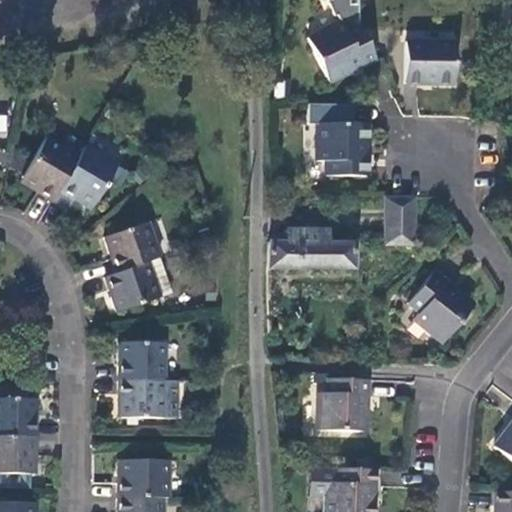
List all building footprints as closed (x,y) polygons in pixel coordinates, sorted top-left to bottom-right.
[(358,0),(327,0),(333,16),(336,16),(339,23),(307,39),(326,78),(358,62),(361,67),(375,60),(358,26),(358,0)] [(453,43),(404,43),(403,83),(451,84),(453,43)] [(361,67),(358,62),(326,78),(329,83),(361,67)] [(360,160),(360,123),(318,123),(317,161),(326,161),(327,176),(365,177),(366,160),(360,160)] [(36,193),(52,203),(59,191),(79,157),(47,138),(23,178),(40,187),(36,193)] [(118,166),(85,146),(79,157),(59,191),(73,200),(76,195),(94,206),(118,166)] [(386,199),(385,245),(412,246),(413,199),(386,199)] [(105,238),(117,274),(149,262),(160,259),(148,223),(105,238)] [(284,241),(267,241),(265,271),(354,271),(356,242),(327,243),(328,229),(284,229),(284,241)] [(171,294),(160,259),(149,262),(161,297),(171,294)] [(161,297),(149,262),(117,274),(106,277),(117,312),(161,297)] [(469,308),(441,286),(445,282),(432,272),(408,302),(419,311),(414,319),(442,342),(469,308)] [(119,344),(119,380),(164,381),(164,345),(119,344)] [(175,419),(175,381),(164,381),(119,380),(118,417),(175,419)] [(366,396),(367,381),(327,380),(327,395),(318,395),(317,431),(359,433),(360,396),(366,396)] [(0,400),(0,437),(36,437),(36,401),(0,400)] [(511,418),(489,447),(511,464),(511,418)] [(36,452),(36,437),(0,437),(0,474),(31,475),(31,453),(36,452)] [(114,484),(114,498),(163,499),(168,499),(169,462),(114,460),(114,484)] [(376,471),(310,470),(310,501),(326,501),(326,511),(369,511),(370,487),(376,487),(376,471)] [(511,511),(511,491),(492,491),(491,511),(511,511)] [(163,511),(163,499),(114,498),(114,511),(163,511)]
